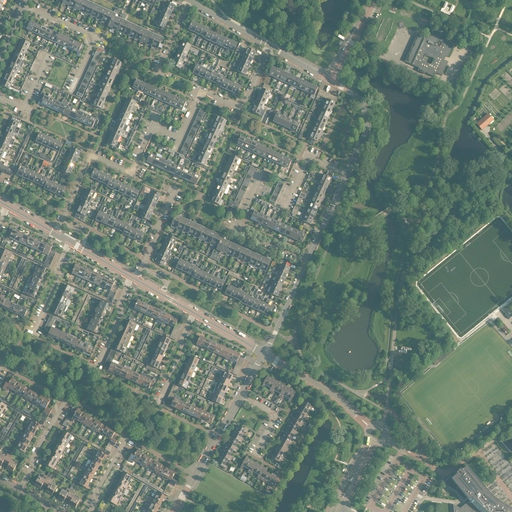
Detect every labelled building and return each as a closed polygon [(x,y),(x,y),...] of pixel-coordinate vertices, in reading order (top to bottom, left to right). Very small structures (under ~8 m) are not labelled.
[(114,17),(115,15),(82,0),(64,0),(63,3),(109,24),(108,26),(158,49),(162,39),(114,17)] [(166,2),(164,8),(172,12),(174,6),(166,2)] [(169,17),(172,12),(164,8),(161,14),(169,17)] [(161,14),(159,19),(167,23),(169,17),(161,14)] [(156,25),(164,29),(167,23),(159,19),(156,25)] [(36,24),(26,20),(23,28),(29,31),(28,34),(28,35),(31,36),(36,24)] [(188,30),(194,32),(198,24),(192,22),(190,25),(187,24),(186,27),(189,28),(188,30)] [(36,24),(32,33),(38,35),(42,27),(36,24)] [(203,27),(198,24),(194,32),(200,35),(203,27)] [(42,27),(38,35),(44,38),(47,30),(42,27)] [(205,39),(208,31),(209,29),(203,27),(200,35),(205,37),(204,39),(205,39)] [(49,40),(53,32),(47,30),(44,38),(49,40)] [(205,39),(210,41),(214,34),(208,31),(205,39)] [(53,32),(49,40),(55,43),(59,35),(53,32)] [(210,41),(216,44),(219,36),(214,34),(210,41)] [(452,46),(444,42),(444,41),(429,34),(426,39),(417,35),(405,61),(413,65),(414,63),(420,66),(417,71),(424,74),(425,73),(434,77),(436,73),(442,76),(448,62),(442,59),(443,55),(447,57),(452,46)] [(59,35),(55,43),(61,46),(65,37),(59,35)] [(216,44),(221,46),(225,39),(219,36),(216,44)] [(65,37),(61,46),(67,48),(70,40),(65,37)] [(221,46),(227,49),(231,41),(225,39),(221,46)] [(30,44),(22,40),(19,46),(27,50),(30,44)] [(70,40),(67,48),(72,51),(76,43),(70,40)] [(227,49),(233,52),(236,44),(231,41),(227,49)] [(79,57),(84,46),(76,43),(72,51),(77,53),(76,56),(79,57)] [(182,43),(180,48),(188,52),(190,46),(182,43)] [(27,50),(19,46),(16,52),(25,55),(27,50)] [(185,57),(188,52),(180,48),(177,54),(185,57)] [(244,54),(252,58),(255,52),(247,48),(244,54)] [(14,57),(22,61),(25,55),(16,52),(14,57)] [(177,54),(175,59),(182,63),(185,57),(177,54)] [(250,64),(252,58),(244,54),(242,60),(250,64)] [(24,62),(22,61),(14,57),(11,63),(19,67),(20,67),(21,67),(24,62)] [(113,59),(111,65),(120,69),(119,69),(122,63),(118,61),(119,59),(115,57),(114,59),(113,59)] [(172,65),(180,69),(182,63),(175,59),(172,65)] [(247,69),(250,64),(242,60),(239,66),(247,69)] [(196,65),(193,73),(198,75),(202,68),(205,62),(202,61),(200,67),(196,65)] [(17,73),(17,72),(18,69),(21,70),(22,68),(21,67),(20,67),(19,67),(11,63),(9,69),(17,73)] [(202,68),(198,75),(204,78),(208,70),(210,65),(208,64),(205,69),(202,68)] [(105,70),(108,71),(117,75),(120,69),(111,65),(109,68),(106,67),(105,70)] [(208,70),(204,78),(210,81),(213,73),(216,67),(213,66),(211,72),(208,70)] [(245,75),(247,69),(239,66),(236,71),(245,75)] [(268,75),(273,78),(277,70),(271,67),(268,75)] [(19,73),(17,72),(17,73),(9,69),(6,74),(14,78),(16,74),(18,75),(19,73)] [(219,75),(219,76),(221,70),(219,69),(216,74),(213,73),(210,81),(215,83),(219,75)] [(273,78),(279,80),(283,72),(277,70),(273,78)] [(108,71),(105,77),(114,80),(115,81),(117,75),(108,71)] [(289,75),(283,72),(279,80),(285,83),(289,75)] [(6,74),(3,80),(12,84),(14,78),(6,74)] [(285,83),(291,86),(294,77),(292,76),(292,75),(290,74),(289,75),(285,83)] [(219,75),(215,83),(220,86),(220,87),(224,79),(224,78),(219,76),(219,75)] [(111,86),(114,80),(105,77),(104,79),(102,78),(101,81),(103,82),(111,86)] [(291,86),(296,88),(300,80),(294,77),(291,86)] [(229,82),(226,90),(231,92),(235,84),(237,79),(235,78),(233,83),(229,82)] [(224,79),(220,87),(226,90),(229,82),(224,79)] [(12,84),(3,80),(1,86),(9,90),(11,86),(13,87),(14,85),(12,84)] [(132,88),(138,90),(141,82),(135,80),(132,88)] [(296,88),(302,91),(306,83),(300,80),(296,88)] [(108,92),(111,86),(103,82),(100,88),(108,92)] [(147,85),(141,82),(138,90),(143,93),(147,85)] [(302,91),(308,93),(312,85),(306,83),(302,91)] [(235,84),(231,92),(237,95),(241,87),(235,84)] [(152,87),(147,85),(143,93),(149,95),(152,87)] [(314,95),(318,88),(312,85),(308,93),(311,95),(310,98),(313,99),(315,95),(314,95)] [(152,87),(149,95),(154,98),(158,90),(152,87)] [(108,92),(100,88),(98,94),(106,98),(108,92)] [(261,89),(259,95),(267,98),(269,92),(261,89)] [(163,92),(158,90),(154,98),(160,100),(163,92)] [(165,93),(163,92),(160,100),(165,103),(169,94),(166,92),(165,93)] [(46,107),(50,99),(52,95),(49,94),(48,97),(44,96),(45,95),(44,94),(42,93),(39,100),(42,101),(41,104),(46,107)] [(106,98),(98,94),(96,93),(95,96),(94,95),(93,99),(103,103),(106,98)] [(170,95),(169,94),(165,103),(171,105),(174,97),(175,96),(171,94),(171,95),(170,95)] [(264,104),(267,98),(259,95),(256,100),(264,104)] [(175,97),(174,97),(171,105),(176,108),(180,100),(175,97)] [(127,98),(124,104),(133,108),(135,102),(127,98)] [(56,101),(50,99),(46,107),(52,110),(56,101)] [(90,104),(92,106),(100,109),(103,103),(93,99),(90,104)] [(324,105),(332,109),(334,103),(333,102),(330,101),(327,100),(326,99),(324,105)] [(185,102),(180,100),(176,108),(182,110),(185,102)] [(262,110),(264,104),(256,100),(254,106),(262,110)] [(52,110),(58,112),(62,104),(56,101),(52,110)] [(58,112),(63,115),(67,106),(62,104),(58,112)] [(136,109),(133,108),(124,104),(122,110),(130,113),(131,111),(135,111),(136,109)] [(70,108),(67,106),(63,115),(69,117),(73,109),(74,106),(71,105),(70,108)] [(321,110),(329,114),(332,109),(324,105),(321,110)] [(261,110),(262,110),(254,106),(253,106),(252,108),(250,111),(251,111),(251,112),(259,115),(260,112),(263,114),(264,113),(265,112),(261,110)] [(79,112),(73,109),(69,117),(75,120),(79,112)] [(130,113),(122,110),(119,115),(127,119),(130,113)] [(329,114),(321,110),(319,116),(327,120),(329,114)] [(272,121),(278,124),(282,116),(279,115),(280,112),(277,111),(276,114),(273,112),(272,117),(274,118),(272,121)] [(79,112),(75,120),(81,122),(84,114),(79,112)] [(282,116),(278,124),(284,127),(287,119),(284,117),(286,114),(283,113),(282,116)] [(81,122),(86,125),(90,117),(84,114),(81,122)] [(488,114),(476,124),(481,130),(493,120),(488,114)] [(119,115),(117,121),(125,125),(127,119),(119,115)] [(90,117),(86,125),(92,128),(93,125),(96,126),(100,117),(96,116),(95,119),(90,117)] [(225,120),(217,116),(214,122),(224,126),(226,121),(225,120)] [(327,120),(319,116),(316,121),(324,125),(327,120)] [(295,118),(293,122),(293,121),(290,129),(295,132),(296,129),(299,131),(302,125),(297,123),(298,119),(295,118)] [(287,119),(284,127),(290,129),(293,121),(287,119)] [(10,120),(7,126),(19,132),(19,131),(20,129),(17,128),(18,124),(10,120)] [(125,125),(117,121),(114,127),(122,131),(122,130),(125,125)] [(324,125),(316,121),(314,127),(322,131),(324,125)] [(224,126),(214,122),(212,128),(220,132),(221,132),(224,126)] [(5,132),(12,135),(13,136),(14,133),(18,134),(19,132),(7,126),(5,132)] [(122,131),(114,127),(111,133),(120,136),(121,133),(123,134),(125,132),(122,130),(122,131)] [(314,127),(311,132),(319,136),(320,137),(322,133),(321,133),(322,131),(314,127)] [(209,134),(217,137),(220,132),(212,128),(209,134)] [(11,138),(12,135),(5,132),(2,138),(14,143),(15,140),(11,138)] [(317,142),(319,136),(311,132),(309,138),(307,143),(312,145),(314,141),(317,142)] [(111,133),(109,138),(117,142),(120,136),(111,133)] [(217,137),(209,134),(207,133),(204,138),(215,143),(217,137)] [(36,142),(42,145),(45,136),(39,134),(36,142)] [(42,145),(47,147),(51,139),(45,136),(42,145)] [(240,137),(236,145),(242,148),(245,140),(240,137)] [(13,146),(14,143),(2,138),(0,142),(0,143),(7,147),(8,144),(13,146)] [(109,138),(106,144),(114,148),(118,149),(120,144),(117,142),(109,138)] [(201,144),(204,145),(212,149),(215,143),(204,138),(201,144)] [(245,140),(242,148),(247,150),(251,142),(252,141),(246,138),(245,140)] [(47,147),(53,150),(56,142),(51,139),(47,147)] [(56,142),(53,150),(59,152),(62,144),(56,142)] [(247,150),(253,153),(257,145),(257,144),(254,142),(253,143),(251,142),(247,150)] [(0,143),(0,150),(4,152),(9,154),(10,152),(5,150),(7,147),(0,143)] [(213,149),(212,149),(204,145),(203,148),(201,147),(200,150),(201,151),(209,155),(210,153),(211,153),(213,149)] [(259,155),(263,147),(263,146),(259,145),(259,146),(257,145),(253,153),(259,155)] [(268,150),(263,147),(259,155),(265,158),(268,150)] [(72,149),(69,155),(77,158),(80,152),(72,149)] [(265,158),(270,161),(274,153),(268,150),(265,158)] [(209,155),(201,151),(199,157),(207,160),(209,155)] [(273,162),(276,163),(280,155),(274,153),(270,161),(269,163),(272,165),(273,162)] [(150,154),(146,162),(151,165),(155,156),(150,154)] [(156,154),(155,156),(151,165),(157,167),(161,159),(162,156),(156,154)] [(75,164),(77,158),(69,155),(67,160),(75,164)] [(196,163),(204,166),(207,160),(199,157),(196,155),(193,161),(196,163)] [(231,155),(228,161),(237,165),(239,159),(231,155)] [(280,155),(276,163),(282,166),(286,158),(280,155)] [(291,160),(286,158),(282,166),(288,169),(289,165),(291,161),(291,160)] [(162,170),(166,161),(161,159),(157,167),(162,170)] [(67,160),(64,166),(72,169),(75,164),(67,160)] [(166,161),(162,170),(168,172),(172,164),(166,161)] [(234,171),(237,165),(228,161),(226,167),(234,171)] [(172,164),(168,172),(173,175),(177,166),(172,164)] [(177,166),(173,175),(179,177),(183,169),(184,167),(178,164),(177,166)] [(64,166),(62,172),(69,175),(72,169),(64,166)] [(20,167),(17,175),(22,177),(26,170),(20,167)] [(179,177),(184,180),(188,171),(189,169),(187,167),(185,170),(183,169),(179,177)] [(226,167),(223,173),(231,176),(234,171),(226,167)] [(32,172),(26,170),(22,177),(28,180),(32,172)] [(90,177),(96,180),(100,172),(94,170),(90,177)] [(39,185),(43,177),(45,172),(43,171),(40,176),(37,175),(34,183),(39,185)] [(184,180),(190,182),(194,174),(188,171),(184,180)] [(317,179),(320,180),(329,184),(331,178),(333,174),(328,171),(326,176),(320,173),(317,179)] [(32,172),(28,180),(34,183),(37,175),(32,172)] [(96,180),(102,183),(105,175),(100,172),(96,180)] [(44,188),(44,189),(48,180),(49,180),(51,174),(48,173),(46,179),(43,177),(39,185),(44,188)] [(231,176),(223,173),(221,178),(229,182),(231,176)] [(199,177),(194,174),(190,182),(196,185),(199,177)] [(106,186),(107,187),(111,177),(105,175),(102,183),(107,185),(106,186)] [(48,180),(44,189),(50,192),(53,184),(56,178),(53,177),(51,182),(48,181),(49,180),(48,180)] [(107,187),(112,189),(116,181),(111,179),(111,178),(111,177),(107,187)] [(232,183),(229,182),(221,178),(218,184),(226,188),(228,185),(230,186),(231,185),(232,183)] [(326,190),(329,184),(320,180),(318,186),(326,190)] [(112,189),(118,192),(122,184),(116,181),(112,189)] [(61,197),(65,189),(67,183),(65,182),(63,185),(62,188),(59,186),(55,194),(61,197)] [(59,186),(53,184),(50,192),(55,194),(59,186)] [(123,196),(124,194),(127,186),(122,184),(118,192),(122,193),(121,195),(123,196)] [(226,188),(218,184),(217,186),(216,186),(215,188),(215,189),(215,190),(224,194),(224,193),(226,195),(229,189),(226,188)] [(124,194),(129,197),(133,189),(127,186),(124,194)] [(326,190),(318,186),(315,192),(323,196),(326,190)] [(95,193),(87,189),(84,195),(92,199),(95,193)] [(135,199),(139,192),(133,189),(129,197),(135,199)] [(215,190),(213,196),(221,199),(224,194),(215,190)] [(151,194),(148,199),(156,203),(160,194),(153,191),(151,194)] [(315,192),(313,198),(322,202),(322,201),(322,202),(322,201),(324,196),(323,196),(315,192)] [(80,200),(81,201),(89,204),(92,199),(84,195),(83,195),(80,200)] [(213,196),(210,201),(218,205),(221,199),(213,196)] [(319,207),(322,202),(313,198),(310,203),(318,207),(319,207),(320,207),(319,207)] [(153,209),(156,203),(148,199),(145,205),(153,209)] [(89,204),(81,201),(79,206),(87,210),(96,214),(97,211),(88,207),(89,204)] [(316,213),(318,207),(310,203),(307,209),(316,213)] [(145,205),(143,211),(151,214),(153,209),(145,205)] [(85,216),(84,215),(87,210),(79,206),(76,212),(74,217),(79,219),(79,218),(84,220),(85,216)] [(99,212),(95,220),(101,222),(105,215),(107,209),(105,208),(102,214),(99,212)] [(303,211),(302,213),(313,218),(316,213),(307,209),(306,212),(303,211)] [(105,215),(101,222),(107,225),(110,217),(113,212),(111,211),(108,216),(105,215)] [(143,211),(140,217),(148,220),(151,214),(143,211)] [(250,219),(256,222),(259,214),(254,211),(250,219)] [(256,222),(261,225),(265,216),(263,215),(264,212),(261,211),(259,214),(256,222)] [(305,215),(302,221),(310,224),(313,218),(302,213),(301,214),(305,215)] [(270,262),(240,248),(222,240),(223,237),(175,216),(171,226),(217,247),(215,251),(213,250),(210,258),(212,259),(213,259),(218,262),(221,255),(219,254),(220,251),(265,272),(270,262)] [(271,219),(265,216),(261,225),(264,226),(263,227),(267,228),(267,227),(271,219)] [(110,217),(107,225),(112,228),(116,220),(110,217)] [(267,227),(273,230),(277,222),(271,219),(267,227)] [(277,222),(273,230),(279,232),(282,224),(280,223),(281,220),(278,219),(277,222)] [(116,220),(112,228),(118,230),(121,222),(116,220)] [(123,234),(126,226),(127,225),(121,222),(118,230),(123,232),(122,234),(123,234)] [(123,234),(128,236),(132,229),(135,223),(132,222),(130,228),(126,226),(123,234)] [(284,235),(288,227),(282,224),(279,232),(284,235)] [(134,239),(138,231),(140,226),(138,225),(135,230),(132,229),(128,236),(134,239)] [(288,227),(284,235),(290,238),(294,230),(288,227)] [(8,240),(9,238),(15,241),(19,232),(19,231),(17,230),(16,231),(13,230),(12,231),(10,230),(5,239),(8,240)] [(294,230),(290,238),(296,240),(300,232),(294,230)] [(300,232),(296,240),(302,243),(306,235),(303,233),(303,231),(301,230),(300,232)] [(143,234),(138,231),(134,239),(140,241),(143,234)] [(20,243),(24,235),(25,234),(22,232),(21,234),(19,232),(15,241),(20,243)] [(27,236),(24,235),(20,243),(26,246),(30,237),(30,236),(27,235),(27,236)] [(168,236),(165,242),(173,245),(176,239),(168,236)] [(31,248),(35,240),(36,239),(33,237),(32,239),(30,237),(26,246),(31,248)] [(38,241),(35,240),(31,248),(37,251),(41,242),(41,241),(38,240),(38,241)] [(42,253),(46,245),(47,244),(44,242),(43,244),(41,242),(37,251),(42,253)] [(173,245),(165,242),(163,247),(170,251),(173,245)] [(48,256),(48,255),(49,252),(50,250),(52,246),(49,245),(49,246),(46,245),(42,253),(48,255),(48,256)] [(170,251),(163,247),(160,253),(168,256),(170,251)] [(1,255),(10,259),(12,253),(3,249),(1,252),(3,252),(1,255)] [(160,253),(156,262),(163,265),(164,262),(165,262),(167,258),(169,260),(170,257),(168,256),(160,253)] [(0,261),(7,265),(10,259),(1,255),(0,255),(0,261)] [(176,268),(181,270),(185,263),(179,260),(176,268)] [(289,268),(276,262),(275,264),(278,266),(281,267),(279,270),(287,274),(289,268)] [(191,265),(185,263),(181,270),(187,273),(191,265)] [(35,271),(43,275),(44,275),(46,272),(44,272),(46,269),(38,265),(35,271)] [(77,276),(81,268),(82,267),(79,265),(79,266),(76,265),(72,273),(77,276)] [(187,273),(193,275),(196,268),(191,265),(187,273)] [(77,276),(83,278),(87,270),(87,269),(85,268),(84,269),(81,268),(77,276)] [(192,277),(198,279),(201,271),(196,269),(197,268),(196,268),(193,275),(192,277)] [(198,279),(203,282),(207,274),(210,269),(207,268),(205,273),(201,271),(198,279)] [(287,274),(279,270),(273,268),(272,270),(278,273),(277,276),(284,279),(287,274)] [(88,281),(92,273),(93,272),(90,270),(89,271),(87,270),(83,278),(88,281)] [(207,274),(203,282),(209,284),(213,277),(215,271),(213,270),(210,276),(207,274)] [(42,278),(43,275),(35,271),(32,277),(41,280),(42,281),(43,278),(42,278)] [(92,273),(88,281),(94,283),(97,275),(98,274),(95,273),(95,274),(92,273)] [(221,274),(218,273),(216,278),(213,277),(209,284),(215,287),(218,279),(221,274)] [(97,275),(94,283),(99,286),(103,277),(101,275),(100,276),(97,275)] [(218,279),(215,287),(220,290),(226,277),(224,275),(222,281),(218,279)] [(284,279),(277,276),(274,282),(282,285),(284,279)] [(39,284),(41,280),(32,277),(30,283),(38,286),(39,287),(40,284),(39,284)] [(109,279),(103,277),(99,286),(104,288),(108,280),(109,279)] [(268,279),(267,281),(273,284),(271,287),(279,291),(282,285),(274,282),(268,279)] [(111,288),(113,285),(114,282),(112,280),(111,282),(108,280),(104,288),(110,291),(111,288)] [(27,288),(35,292),(37,293),(38,290),(37,289),(38,286),(30,283),(28,282),(27,284),(29,285),(27,288)] [(65,288),(63,291),(72,295),(74,289),(65,285),(64,287),(65,288)] [(225,293),(230,296),(234,288),(228,285),(225,293)] [(238,290),(234,288),(230,296),(236,299),(240,291),(242,286),(240,285),(238,290)] [(37,293),(35,292),(27,288),(25,287),(22,293),(34,298),(37,293)] [(271,287),(269,293),(277,297),(279,291),(271,287)] [(62,290),(61,293),(62,293),(61,296),(69,300),(72,295),(63,291),(62,290)] [(245,293),(240,291),(236,299),(241,301),(241,303),(245,293)] [(245,293),(241,303),(246,305),(250,297),(245,295),(245,293)] [(69,300),(61,296),(60,296),(57,302),(67,306),(69,300)] [(246,305),(252,308),(256,300),(250,297),(246,305)] [(97,307),(105,310),(107,311),(108,308),(107,307),(108,304),(97,299),(96,302),(99,303),(97,307)] [(2,308),(7,310),(11,303),(5,300),(2,307),(2,308)] [(261,302),(256,300),(252,308),(258,310),(261,302)] [(131,308),(133,309),(139,312),(143,303),(137,301),(136,303),(133,302),(131,308)] [(271,307),(267,305),(263,313),(269,315),(275,302),(273,301),(271,307)] [(57,305),(55,308),(64,312),(67,306),(57,302),(56,304),(57,305)] [(258,310),(263,313),(267,305),(261,302),(258,310)] [(16,305),(11,303),(7,310),(13,313),(16,305)] [(143,303),(139,312),(145,314),(149,306),(143,303)] [(18,315),(22,308),(16,305),(13,313),(15,314),(14,315),(18,316),(18,315)] [(149,306),(145,314),(151,317),(154,309),(149,306)] [(502,309),(501,310),(509,319),(510,318),(511,316),(511,313),(506,306),(502,309)] [(53,310),(54,311),(53,314),(61,318),(64,312),(55,308),(54,307),(53,310)] [(105,310),(97,307),(94,312),(103,316),(104,317),(105,314),(104,313),(105,310)] [(27,310),(22,308),(18,315),(24,318),(24,317),(27,318),(29,312),(27,311),(27,310)] [(156,319),(160,311),(154,309),(151,317),(156,319)] [(162,322),(166,314),(160,311),(156,319),(162,322)] [(92,318),(100,322),(101,322),(103,320),(101,319),(103,316),(94,312),(92,318)] [(168,325),(172,316),(166,314),(162,322),(168,325)] [(174,327),(175,324),(176,321),(177,319),(172,316),(168,325),(174,327)] [(89,324),(98,328),(99,328),(100,325),(99,325),(100,322),(92,318),(89,324)] [(127,323),(125,327),(134,330),(136,325),(127,320),(126,323),(127,323)] [(87,330),(96,334),(97,331),(99,328),(98,328),(89,324),(87,330)] [(51,328),(50,331),(48,334),(48,335),(50,336),(50,337),(51,338),(52,338),(53,338),(57,330),(53,329),(54,326),(52,325),(52,326),(51,328)] [(124,329),(123,332),(131,336),(134,330),(125,327),(124,326),(123,329),(124,329)] [(53,338),(59,340),(62,333),(57,330),(53,338)] [(120,334),(122,335),(120,338),(129,342),(131,336),(123,332),(122,332),(120,334)] [(64,343),(68,335),(67,335),(62,333),(59,340),(64,343)] [(68,334),(67,335),(68,335),(64,343),(69,346),(73,338),(74,336),(68,334)] [(170,340),(162,336),(159,342),(167,346),(170,340)] [(199,336),(196,344),(202,347),(205,339),(199,336)] [(119,341),(118,344),(126,348),(129,342),(120,338),(119,337),(118,340),(119,341)] [(69,346),(75,348),(78,341),(73,338),(69,346)] [(207,349),(211,341),(205,339),(202,347),(207,349)] [(84,343),(78,341),(75,348),(77,349),(76,350),(80,352),(80,351),(84,343)] [(85,341),(84,343),(80,351),(89,355),(92,350),(88,348),(90,343),(85,341)] [(211,341),(207,349),(213,352),(217,344),(211,341)] [(167,346),(159,342),(157,348),(165,352),(167,346)] [(126,348),(118,344),(116,343),(115,346),(116,346),(115,350),(123,353),(126,348)] [(217,344),(213,352),(219,355),(223,347),(217,344)] [(223,347),(219,355),(225,357),(228,349),(223,347)] [(165,352),(157,348),(154,354),(162,357),(165,352)] [(228,349),(225,357),(230,360),(234,352),(228,349)] [(448,349),(432,361),(434,364),(450,352),(448,349)] [(236,362),(237,359),(239,357),(240,354),(234,352),(230,360),(236,362)] [(148,358),(152,359),(160,363),(162,357),(154,354),(152,359),(148,358)] [(187,362),(196,366),(198,360),(190,356),(187,362)] [(160,363),(152,359),(148,358),(146,364),(157,369),(160,363)] [(113,373),(117,365),(112,362),(111,362),(111,363),(110,366),(109,368),(105,367),(104,370),(107,372),(108,370),(113,373)] [(185,368),(193,372),(196,366),(187,362),(185,368)] [(123,368),(117,365),(113,373),(119,376),(123,368)] [(128,370),(123,368),(119,376),(125,378),(128,370)] [(185,368),(183,372),(182,374),(191,377),(193,372),(185,368)] [(134,373),(128,370),(125,378),(130,381),(134,373)] [(224,372),(222,378),(230,381),(233,376),(224,372)] [(134,373),(130,381),(136,384),(140,376),(134,373)] [(140,376),(136,384),(142,386),(146,378),(147,376),(141,373),(140,376)] [(182,374),(180,379),(188,383),(191,377),(182,374)] [(146,378),(142,386),(148,389),(150,384),(153,386),(155,380),(152,379),(153,378),(149,376),(149,377),(147,376),(146,378)] [(261,387),(263,388),(265,385),(267,387),(272,379),(267,376),(261,387)] [(14,379),(12,378),(9,382),(7,381),(2,388),(7,391),(9,388),(12,390),(17,382),(13,380),(14,379)] [(230,381),(222,378),(219,383),(227,387),(230,381)] [(188,383),(180,379),(177,385),(185,389),(188,383)] [(269,391),(271,392),(277,382),(272,379),(267,387),(270,388),(269,391)] [(17,382),(12,390),(15,392),(14,393),(17,394),(22,386),(18,383),(17,382)] [(214,388),(216,389),(225,393),(227,387),(219,383),(217,382),(214,388)] [(281,384),(277,382),(271,392),(273,393),(274,391),(277,392),(281,384)] [(278,396),(280,398),(286,387),(281,384),(277,392),(280,394),(278,396)] [(20,395),(23,396),(28,388),(27,388),(22,386),(17,394),(20,396),(20,395)] [(283,396),(286,398),(291,390),(286,387),(280,398),(282,399),(283,396)] [(26,399),(28,401),(33,392),(28,389),(29,389),(28,388),(23,396),(26,398),(26,399)] [(222,399),(225,393),(216,389),(214,388),(212,394),(214,395),(222,399)] [(289,399),(287,402),(289,403),(296,392),(291,390),(286,398),(289,399)] [(37,395),(33,392),(28,401),(30,402),(31,401),(34,403),(39,395),(38,394),(37,395)] [(39,395),(34,403),(37,404),(36,406),(39,407),(44,398),(39,396),(39,395)] [(219,404),(222,399),(214,395),(211,401),(219,404)] [(45,409),(42,413),(48,416),(51,410),(46,407),(50,400),(48,399),(47,400),(44,398),(39,407),(41,408),(42,407),(45,409)] [(173,398),(173,399),(172,401),(171,404),(170,406),(176,409),(179,401),(174,398),(173,398)] [(303,404),(302,407),(310,411),(312,407),(302,400),(301,402),(303,404)] [(176,409),(181,412),(185,403),(179,401),(176,409)] [(191,406),(185,403),(181,412),(187,414),(191,406)] [(187,414),(193,417),(196,408),(191,406),(187,414)] [(296,410),(307,416),(310,411),(302,407),(300,409),(297,408),(296,410)] [(202,411),(196,408),(193,417),(199,419),(202,411)] [(74,419),(78,421),(82,413),(79,411),(79,410),(77,409),(70,421),(73,422),(74,419)] [(296,416),(304,421),(307,416),(296,410),(295,412),(298,413),(296,416)] [(204,423),(204,422),(208,414),(202,411),(199,419),(198,420),(204,423)] [(82,413),(78,421),(81,423),(80,424),(82,425),(88,416),(83,414),(83,413),(82,413)] [(204,422),(210,425),(214,416),(208,414),(204,422)] [(85,425),(89,427),(93,419),(92,418),(92,419),(88,416),(82,425),(85,426),(85,425)] [(291,419),(302,425),(304,421),(296,416),(295,419),(292,417),(291,419)] [(94,420),(93,419),(89,427),(92,429),(91,430),(93,431),(98,422),(94,420)] [(288,424),(296,429),(298,426),(301,427),(302,425),(291,419),(288,424)] [(30,420),(28,423),(27,425),(36,430),(38,427),(39,428),(40,426),(30,420)] [(96,432),(100,433),(104,425),(103,425),(98,422),(93,431),(96,433),(96,432)] [(288,424),(286,429),(296,435),(297,433),(295,432),(296,429),(288,424)] [(27,428),(25,432),(33,436),(34,435),(33,435),(36,430),(27,425),(26,428),(27,428)] [(99,435),(104,438),(109,429),(105,426),(104,425),(100,433),(99,435)] [(236,425),(234,430),(242,435),(243,432),(246,433),(247,431),(236,425)] [(110,441),(108,444),(111,446),(113,448),(117,441),(114,439),(112,438),(116,431),(113,429),(113,431),(109,429),(104,438),(110,441)] [(283,434),(291,438),(293,435),(295,437),(296,435),(286,429),(283,434)] [(231,435),(242,441),(243,439),(240,437),(242,435),(234,430),(231,435)] [(62,433),(63,434),(61,437),(70,442),(71,440),(70,439),(72,436),(63,431),(62,433)] [(22,434),(21,436),(29,441),(32,437),(33,437),(33,436),(25,432),(23,435),(22,434)] [(280,438),(291,444),(292,442),(289,441),(291,438),(283,434),(280,438)] [(242,441),(231,435),(228,439),(236,444),(238,441),(241,443),(242,441)] [(27,446),(29,441),(21,436),(19,439),(20,439),(19,442),(18,443),(26,447),(27,447),(27,446)] [(57,442),(66,447),(67,444),(69,445),(70,442),(61,437),(58,442),(58,441),(57,442)] [(511,454),(511,446),(505,437),(501,441),(511,455),(511,454)] [(280,444),(288,449),(291,444),(280,438),(279,440),(282,442),(280,444)] [(236,444),(228,439),(226,444),(236,450),(238,448),(235,447),(236,444)] [(24,450),(26,447),(18,443),(19,442),(17,442),(16,444),(17,445),(15,448),(24,453),(25,451),(24,450)] [(57,443),(55,448),(63,453),(65,451),(66,452),(68,449),(66,447),(57,442),(57,443)] [(236,450),(226,444),(223,449),(231,453),(233,451),(235,452),(236,450)] [(286,454),(288,449),(280,444),(279,447),(276,446),(275,448),(286,454)] [(52,453),(51,454),(59,458),(61,455),(62,456),(63,453),(55,448),(52,453)] [(276,451),(275,454),(283,459),(286,454),(275,448),(274,450),(276,451)] [(223,449),(220,454),(231,460),(232,458),(229,456),(231,453),(223,449)] [(130,462),(132,463),(134,460),(137,462),(142,454),(138,452),(139,451),(137,450),(135,453),(132,452),(128,461),(130,462)] [(95,454),(94,453),(93,456),(102,461),(104,457),(105,458),(106,456),(97,451),(95,454)] [(10,456),(7,454),(5,457),(0,454),(0,465),(0,466),(2,463),(5,464),(6,463),(10,456)] [(51,454),(48,459),(57,465),(58,462),(57,462),(59,458),(51,454),(50,455),(51,454)] [(140,465),(142,466),(147,457),(143,454),(142,454),(137,462),(141,464),(140,465)] [(230,462),(231,460),(220,454),(218,458),(226,463),(227,460),(230,462)] [(280,463),(283,459),(275,454),(273,457),(270,455),(269,457),(280,463)] [(10,456),(6,463),(5,464),(7,466),(5,469),(12,473),(17,464),(11,460),(12,457),(10,456)] [(91,462),(92,463),(99,467),(100,466),(99,465),(102,461),(93,456),(91,458),(93,459),(91,462)] [(145,468),(145,467),(148,468),(153,460),(152,459),(152,460),(147,457),(142,466),(145,468)] [(243,467),(246,469),(251,460),(246,457),(239,468),(242,470),(243,467)] [(224,466),(226,463),(218,458),(215,463),(226,469),(227,467),(224,466)] [(46,463),(45,462),(44,465),(53,470),(55,466),(56,467),(57,465),(48,459),(46,463)] [(86,467),(95,472),(98,467),(99,467),(92,463),(91,462),(88,460),(85,466),(86,467)] [(153,473),(158,464),(154,461),(153,460),(148,468),(151,470),(151,471),(153,473)] [(255,463),(251,460),(246,469),(249,470),(247,473),(249,474),(255,463)] [(260,466),(255,463),(249,474),(251,475),(253,472),(255,474),(260,466)] [(158,464),(153,473),(159,476),(164,466),(163,466),(162,466),(158,464)] [(121,470),(124,472),(130,475),(132,473),(132,472),(126,468),(123,466),(121,470)] [(159,476),(162,478),(164,479),(169,470),(165,467),(164,466),(159,476)] [(256,478),(259,479),(265,468),(260,466),(255,474),(258,475),(256,478)] [(511,511),(511,509),(506,507),(492,496),(484,488),(467,467),(467,466),(461,471),(460,470),(458,472),(457,471),(457,472),(458,472),(455,474),(456,475),(455,476),(451,479),(450,477),(442,484),(456,492),(461,498),(464,495),(469,501),(460,509),(452,504),(452,511),(511,511)] [(93,476),(95,472),(86,467),(85,469),(86,470),(84,473),(93,478),(93,476)] [(267,470),(265,468),(259,479),(263,482),(268,473),(265,472),(267,470)] [(173,489),(177,482),(171,479),(175,472),(173,471),(172,472),(169,470),(164,479),(166,480),(167,479),(170,481),(168,486),(173,489)] [(122,475),(120,479),(129,484),(131,481),(130,481),(131,478),(122,472),(121,475),(122,475)] [(271,475),(268,473),(263,482),(268,485),(274,473),(272,472),(271,475)] [(78,477),(80,478),(89,483),(92,478),(92,479),(93,478),(84,473),(83,476),(82,475),(79,474),(78,477)] [(276,475),(274,473),(268,485),(273,487),(276,482),(278,483),(280,481),(278,479),(275,477),(276,475)] [(42,478),(39,476),(33,485),(40,489),(42,485),(44,487),(49,478),(44,475),(42,478)] [(89,483),(80,478),(78,477),(75,482),(86,489),(88,487),(87,486),(89,483)] [(52,480),(49,478),(44,487),(47,488),(45,492),(51,495),(57,487),(50,483),(52,480)] [(117,484),(125,489),(126,489),(129,484),(120,479),(118,484),(117,483),(117,484)] [(126,489),(125,489),(117,484),(116,485),(114,490),(123,495),(126,489)] [(65,491),(62,490),(57,498),(63,502),(65,498),(67,500),(72,492),(67,488),(65,491)] [(111,494),(110,495),(120,500),(122,497),(123,495),(114,490),(111,495),(111,494)] [(75,508),(79,500),(73,496),(75,493),(72,492),(67,500),(70,501),(68,505),(75,508)] [(154,495),(153,497),(161,502),(163,499),(164,499),(166,497),(157,492),(155,495),(154,495)] [(109,499),(108,498),(106,500),(115,506),(117,502),(119,503),(120,500),(110,495),(111,495),(109,499)] [(152,500),(151,503),(158,508),(159,507),(158,507),(161,502),(153,497),(151,499),(152,500)] [(146,508),(152,511),(155,511),(158,509),(158,508),(151,503),(149,502),(147,505),(148,506),(146,508)]
